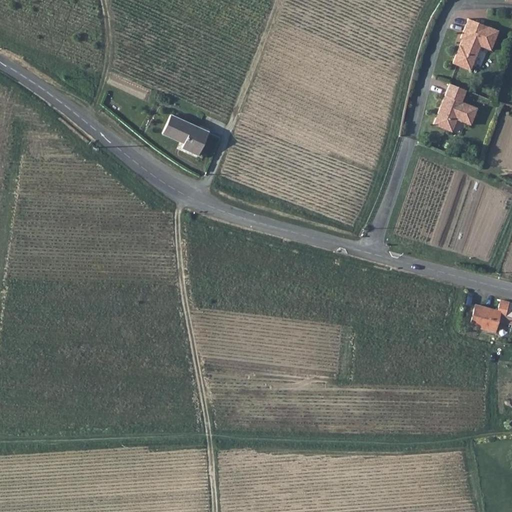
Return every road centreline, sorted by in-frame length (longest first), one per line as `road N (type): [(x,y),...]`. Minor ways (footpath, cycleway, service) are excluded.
road 1 (track): [(492,433),(370,443),(117,438),(0,445)]
road 2 (tertiary): [(0,63),(180,192),(367,253)]
road 3 (residential): [(367,253),(447,5),(511,6)]
road 4 (track): [(212,511),(208,438),(184,308),(180,192)]
road 5 (track): [(202,203),(277,0)]
road 6 (tertiary): [(367,253),(511,292)]
road 7 (track): [(102,0),(107,57),(84,121)]
